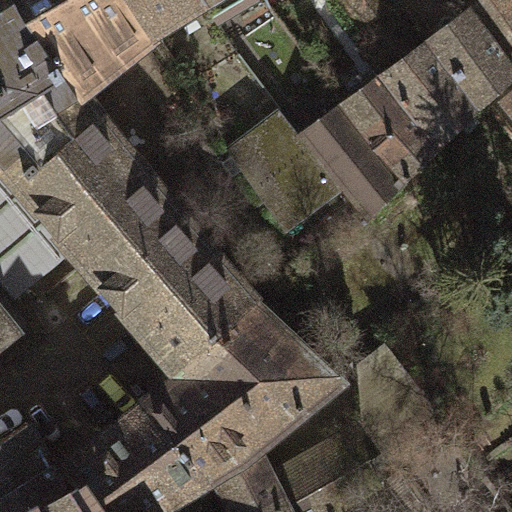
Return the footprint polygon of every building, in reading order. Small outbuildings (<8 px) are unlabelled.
[(0,0),(0,276),(17,295),(72,248),(128,310),(181,369),(202,350),(202,342),(253,299),(80,92),(17,0),(0,0)] [(17,0),(80,92),(155,28),(136,0),(17,0)] [(136,0),(155,28),(192,0),(136,0)] [(203,0),(212,13),(233,0),(203,0)] [(339,0),(356,22),(385,0),(339,0)] [(511,65),(511,0),(478,0),(468,7),(511,65)] [(429,39),(478,106),(511,72),(511,65),(468,7),(429,39)] [(413,123),(437,146),(478,106),(429,39),(380,74),(413,123)] [(380,153),(405,178),(437,146),(413,123),(380,74),(343,101),(380,153)] [(511,91),(502,100),(511,111),(511,91)] [(380,153),(343,101),(300,134),(341,188),(368,216),(405,178),(380,153)] [(300,134),(280,108),(227,146),(283,229),(341,188),(300,134)] [(210,477),(255,445),(339,377),(253,299),(202,342),(202,350),(181,369),(133,410),(210,477)] [(0,339),(16,329),(0,309),(0,339)] [(58,473),(73,487),(90,511),(155,511),(194,487),(210,477),(133,410),(58,473)] [(58,473),(30,420),(0,438),(0,511),(31,511),(73,487),(58,473)] [(210,477),(230,511),(276,511),(372,459),(385,452),(362,420),(271,473),(255,445),(210,477)] [(276,511),(386,511),(384,508),(376,511),(349,511),(389,488),(372,459),(276,511)] [(90,511),(73,487),(31,511),(90,511)] [(155,511),(209,511),(194,487),(155,511)]
